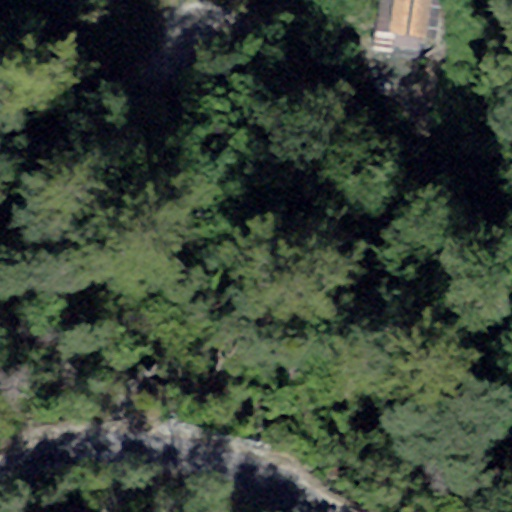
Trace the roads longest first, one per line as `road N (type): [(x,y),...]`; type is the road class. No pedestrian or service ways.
road 1 (unclassified): [(310,511),(238,486),(69,463),(0,490)]
road 2 (track): [(0,196),(70,169),(143,127),(196,64)]
